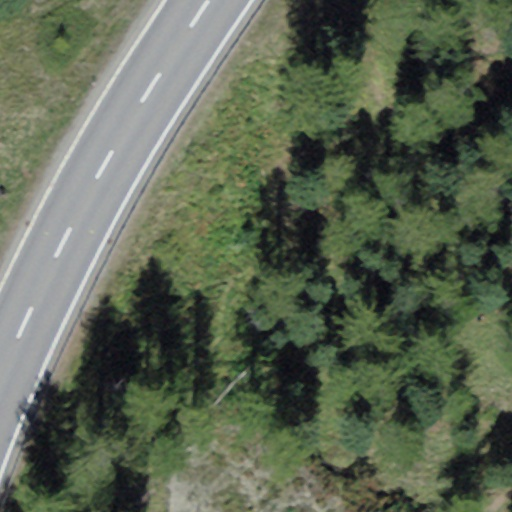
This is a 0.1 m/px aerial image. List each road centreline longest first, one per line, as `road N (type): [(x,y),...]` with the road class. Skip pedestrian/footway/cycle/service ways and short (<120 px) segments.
road 1 (primary): [(334,511),(509,0)]
road 2 (primary): [(0,368),(75,194),(212,0)]
